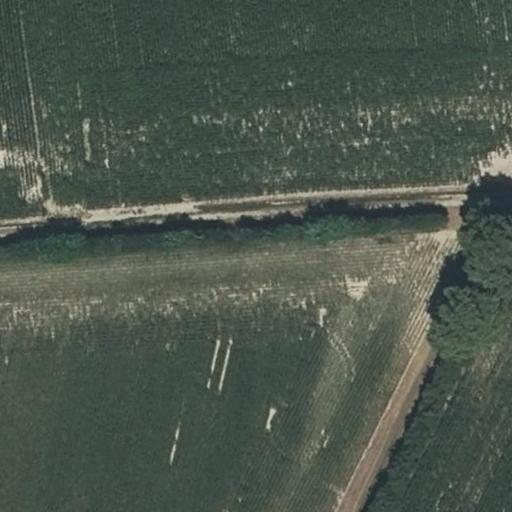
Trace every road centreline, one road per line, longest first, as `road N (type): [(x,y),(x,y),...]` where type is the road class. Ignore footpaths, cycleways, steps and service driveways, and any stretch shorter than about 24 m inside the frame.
road 1 (track): [(511,197),(0,232)]
road 2 (track): [(361,511),(511,203)]
